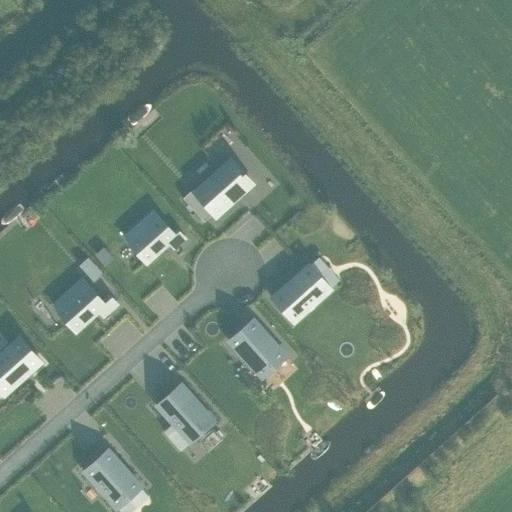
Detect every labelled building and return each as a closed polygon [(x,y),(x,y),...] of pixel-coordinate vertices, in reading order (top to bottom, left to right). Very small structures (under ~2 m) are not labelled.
[(192,189),(182,197),(203,221),(212,214),(215,216),(252,183),(230,159),(194,191),(192,189)] [(158,217),(128,244),(146,263),(168,244),(172,249),(184,238),(177,231),(173,235),(158,217)] [(101,273),(87,258),(80,266),(94,280),(101,273)] [(310,264),(272,298),(294,322),(331,289),(310,264)] [(121,265),(111,274),(121,286),(132,277),(121,265)] [(87,285),(58,311),(75,331),(97,312),(102,317),(114,306),(107,298),(103,302),(87,285)] [(252,319),(228,341),(261,378),(286,356),(252,319)] [(19,337),(0,353),(0,391),(3,395),(41,362),(19,337)] [(181,384),(156,406),(172,423),(189,443),(214,421),(181,384)] [(108,449),(83,471),(117,508),(141,487),(108,449)]
